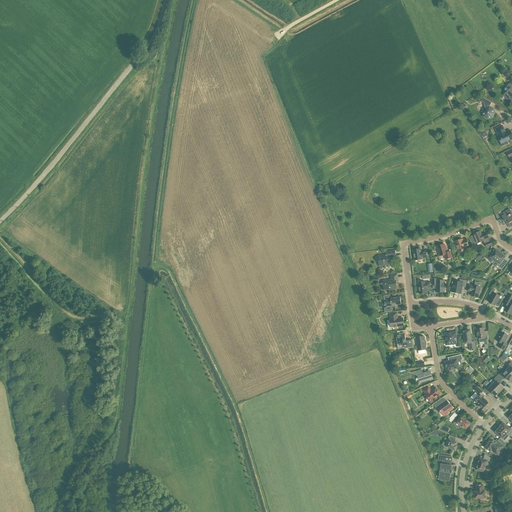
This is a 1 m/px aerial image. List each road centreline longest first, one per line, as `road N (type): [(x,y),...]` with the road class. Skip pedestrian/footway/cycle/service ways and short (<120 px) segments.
road 1 (unclassified): [(0,222),(144,51),(166,0)]
road 2 (residential): [(511,250),(489,219),(405,244),(411,304)]
